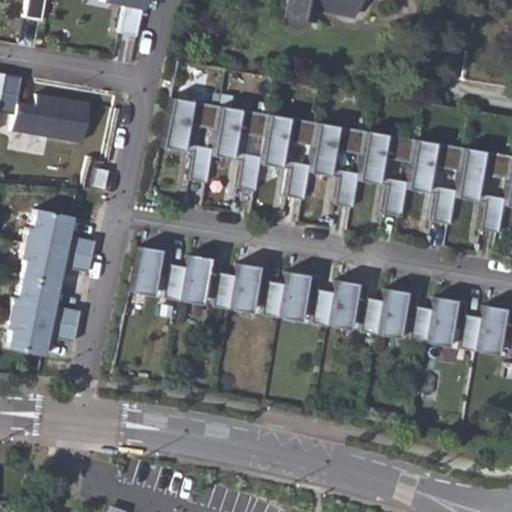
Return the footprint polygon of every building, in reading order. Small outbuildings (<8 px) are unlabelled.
[(23,0),(21,17),(38,19),(41,0),(23,0)] [(117,31),(133,35),(140,0),(99,0),(122,4),(117,31)] [(287,0),(286,8),(312,13),(313,6),(351,12),(352,0),(287,0)] [(19,76),(1,73),(0,79),(0,112),(11,114),(8,130),(80,142),(87,103),(33,93),(31,106),(14,103),(19,76)] [(511,155),(473,149),(167,97),(157,146),(179,150),(180,143),(184,124),(212,128),(208,147),(190,144),(189,152),(184,179),(203,182),(207,155),(228,159),(229,151),(233,132),(260,137),(257,156),(239,153),(238,160),(234,187),(252,190),(256,163),(276,167),(277,159),(281,140),(309,145),(306,164),(288,161),(287,169),(282,195),(300,198),(305,171),(326,175),(327,167),(330,148),(358,153),(355,172),(337,169),(335,177),(331,203),(349,206),(353,179),(373,183),(375,176),(379,156),(406,162),(403,181),(385,178),(384,185),(380,212),(398,215),(402,188),(423,192),(424,183),(428,165),(456,169),(452,188),(434,185),(433,193),(428,220),(446,224),(451,196),(472,200),(473,193),(476,173),(504,178),(501,197),(483,194),(482,202),(478,229),(495,232),(500,205),(511,206),(511,155)] [(180,143),(179,150),(189,152),(190,144),(180,143)] [(229,151),(228,159),(238,160),(239,153),(229,151)] [(277,159),(276,167),(287,169),(288,161),(277,159)] [(94,167),(90,186),(100,188),(104,170),(94,167)] [(327,167),(326,175),(335,177),(337,169),(327,167)] [(375,176),(373,183),(384,185),(385,178),(375,176)] [(424,183),(423,192),(433,193),(434,185),(424,183)] [(482,202),(483,194),(473,193),(472,200),(482,202)] [(88,256),(91,240),(64,234),(68,214),(30,206),(27,225),(22,224),(19,241),(88,256)] [(88,256),(19,241),(16,257),(20,257),(16,277),(53,285),(58,265),(84,271),(88,258),(88,256)] [(136,245),(126,292),(148,296),(151,275),(163,276),(160,297),(198,304),(201,283),(213,285),(209,306),(247,312),(251,292),(262,293),(258,314),(296,321),(300,300),(311,302),(308,323),(346,329),(349,308),(360,310),(357,331),(395,338),(398,317),(410,319),(406,340),(444,346),(448,325),(459,327),(455,348),(494,354),(497,333),(508,335),(505,356),(511,357),(511,322),(511,316),(511,309),(480,304),(478,317),(462,314),(464,302),(431,296),(429,308),(413,306),(415,294),(382,288),(380,300),(363,297),(366,285),(332,279),(330,291),(314,289),(316,276),(283,271),(281,283),(265,280),(267,268),(234,262),(232,274),(216,272),(217,260),(184,254),(182,267),(166,264),(168,251),(136,245)] [(53,285),(16,277),(12,295),(8,295),(4,311),(46,320),(50,304),(77,309),(81,291),(53,285)] [(46,320),(4,311),(1,326),(5,327),(1,347),(39,354),(43,335),(70,340),(73,326),(46,320)]
